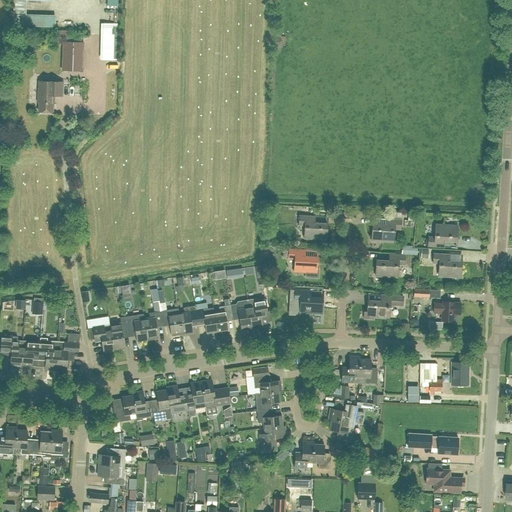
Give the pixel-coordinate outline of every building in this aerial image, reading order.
[(115,11),(115,3),(105,3),(105,11),(115,11)] [(114,33),(119,33),(119,23),(110,23),(110,31),(101,31),(101,57),(114,57),(114,33)] [(65,68),(83,69),(84,43),(65,42),(65,68)] [(38,102),(39,102),(38,111),(52,112),(52,103),(54,103),(54,95),(62,96),(62,82),(38,81),(38,102)] [(304,225),(303,238),(326,240),(327,223),(310,222),(311,216),(299,215),(298,225),(304,225)] [(388,225),(373,225),(371,225),(370,240),(393,242),(394,229),(400,229),(401,220),(389,219),(388,225)] [(456,241),(457,225),(434,224),(434,237),(428,237),(427,246),(439,246),(439,241),(456,241)] [(405,245),(405,254),(417,255),(417,249),(411,248),(411,246),(405,245)] [(318,270),(316,270),(317,257),(301,256),(301,250),(289,249),(288,258),(295,259),(294,272),(305,273),(305,277),(318,278),(318,270)] [(438,263),(438,276),(460,277),(461,262),(444,261),(445,254),(433,254),(432,263),(438,263)] [(397,277),(398,264),(404,265),(405,255),(392,255),(392,261),(375,260),(375,276),(397,277)] [(263,265),(255,266),(256,274),(264,273),(263,265)] [(122,293),(130,292),(129,285),(121,286),(122,293)] [(413,289),(413,297),(429,298),(429,289),(413,289)] [(300,299),(299,312),(322,313),(323,297),(306,296),(307,290),(294,290),(294,299),(300,299)] [(87,291),(81,292),(83,302),(89,301),(87,291)] [(403,297),(385,295),(384,302),(368,300),(367,312),(364,312),(364,318),(373,319),(373,317),(389,318),(390,305),(402,306),(403,297)] [(265,299),(259,300),(257,298),(247,300),(251,328),(262,326),(260,312),(267,311),(265,299)] [(214,313),(217,330),(227,329),(226,318),(232,317),(230,305),(229,299),(223,300),(224,306),(219,306),(220,312),(214,313)] [(37,300),(36,312),(43,313),(44,301),(37,300)] [(230,305),(232,317),(239,316),(241,330),(251,328),(247,300),(237,301),(235,304),(230,305)] [(453,321),(453,314),(460,314),(460,303),(454,302),(443,301),(442,304),(433,303),(433,313),(442,313),(441,321),(453,321)] [(159,303),(159,302),(153,303),(154,312),(149,313),(150,318),(144,319),(147,340),(158,338),(157,335),(156,324),(162,323),(160,311),(159,303)] [(195,305),(197,317),(198,322),(204,321),(206,332),(217,330),(214,313),(208,314),(207,308),(202,309),(201,304),(195,305)] [(184,313),(179,314),(178,314),(182,335),(192,333),(190,318),(197,317),(195,305),(183,307),(184,313)] [(178,308),(166,310),(160,311),(162,323),(169,322),(171,333),(171,336),(182,335),(178,314),(179,314),(178,308)] [(137,314),(126,316),(128,329),(134,327),(136,339),(136,342),(147,340),(144,319),(143,314),(137,314)] [(120,322),(115,323),(109,324),(113,351),(124,349),(124,346),(122,334),(128,333),(128,329),(126,316),(120,317),(120,322)] [(109,324),(103,325),(92,327),(94,339),(100,338),(102,349),(103,352),(113,351),(109,324)] [(63,341),(63,342),(57,342),(55,367),(56,367),(66,368),(67,357),(74,357),(74,351),(78,351),(79,343),(78,343),(79,334),(68,333),(68,342),(63,341)] [(17,337),(1,335),(0,349),(0,352),(11,353),(10,367),(20,368),(22,342),(16,341),(17,337)] [(39,355),(38,360),(45,360),(44,370),(55,370),(56,367),(55,367),(57,342),(46,341),(46,338),(40,338),(40,343),(39,355)] [(40,343),(22,342),(20,368),(31,369),(32,359),(38,360),(39,355),(40,343)] [(359,382),(360,359),(360,356),(349,356),(348,370),(342,369),(341,382),(353,382),(359,382)] [(360,359),(359,382),(376,383),(377,371),(370,370),(370,359),(360,359)] [(451,362),(451,385),(468,385),(468,363),(451,362)] [(436,380),(436,364),(420,364),(419,382),(429,382),(429,391),(441,391),(441,380),(436,380)] [(265,375),(253,376),(254,388),(260,387),(260,393),(278,391),(281,391),(280,380),(266,382),(265,375)] [(201,381),(204,401),(209,401),(210,403),(210,406),(216,405),(222,404),(230,403),(229,395),(227,387),(220,388),(213,389),(212,382),(211,379),(201,381)] [(191,390),(192,397),(186,398),(188,410),(189,416),(192,416),(195,415),(194,412),(194,409),(197,409),(199,408),(199,405),(198,402),(204,401),(201,381),(190,383),(191,390)] [(355,399),(355,395),(348,395),(349,386),(340,385),(340,398),(347,398),(347,399),(355,399)] [(177,388),(167,389),(171,413),(188,410),(186,398),(185,394),(179,395),(177,388)] [(151,403),(153,415),(154,421),(171,419),(171,413),(167,389),(156,391),(158,402),(151,403)] [(153,415),(151,403),(145,404),(142,390),(131,392),(132,395),(135,413),(141,412),(142,417),(153,415)] [(256,411),(269,410),(268,403),(280,402),(278,392),(278,391),(260,393),(261,399),(255,399),(256,411)] [(372,394),(372,404),(379,404),(380,395),(372,394)] [(132,395),(121,397),(123,408),(117,409),(119,421),(130,419),(129,414),(135,413),(132,395)] [(331,419),(354,423),(355,417),(357,406),(345,404),(344,411),(332,409),(331,419)] [(282,426),(282,425),(281,415),(270,416),(269,410),(256,411),(258,423),(263,422),(264,428),(282,426)] [(354,423),(331,419),(329,430),(340,432),(339,438),(351,440),(353,429),(354,423)] [(276,451),(275,437),(287,436),(285,425),(282,425),(282,426),(264,428),(265,433),(259,434),(260,446),(261,452),(276,451)] [(0,452),(9,453),(15,453),(15,448),(16,430),(17,427),(6,426),(5,440),(0,439),(0,452)] [(67,457),(68,444),(61,444),(62,430),(51,429),(51,432),(49,460),(55,460),(57,456),(67,457)] [(20,453),(30,454),(29,460),(31,460),(33,442),(26,441),(27,430),(16,430),(15,448),(21,448),(20,453)] [(35,454),(41,455),(43,459),(49,460),(51,432),(40,431),(40,442),(33,442),(31,460),(34,461),(35,454)] [(122,432),(116,433),(117,443),(124,443),(122,432)] [(458,438),(431,436),(431,435),(408,434),(408,446),(438,448),(438,453),(457,454),(458,438)] [(312,462),(313,444),(313,441),(302,440),(302,455),(295,454),(294,466),(306,467),(306,461),(312,462)] [(313,444),(312,462),(317,462),(317,468),(330,468),(330,456),(323,456),(324,445),(313,444)] [(203,447),(195,448),(197,462),(205,460),(203,447)] [(364,447),(363,459),(374,460),(375,448),(364,447)] [(113,455),(99,454),(98,465),(119,466),(125,466),(126,449),(113,448),(113,455)] [(157,449),(148,450),(149,460),(158,459),(157,449)] [(175,450),(167,451),(169,462),(177,460),(175,450)] [(433,491),(460,493),(461,478),(449,477),(450,470),(441,469),(441,463),(428,463),(428,468),(426,468),(425,483),(434,484),(433,491)] [(119,466),(98,465),(98,476),(112,477),(111,483),(123,484),(124,472),(119,472),(119,466)] [(231,465),(231,474),(244,475),(244,466),(231,465)] [(152,466),(150,480),(159,481),(161,467),(152,466)] [(38,485),(46,485),(47,475),(39,475),(38,485)] [(357,482),(356,499),(374,500),(375,483),(357,482)] [(37,486),(37,498),(53,499),(54,487),(37,486)] [(89,493),(88,502),(107,503),(108,494),(89,493)] [(206,494),(206,503),(217,504),(218,495),(206,494)] [(13,511),(14,504),(1,503),(2,499),(0,498),(0,511),(13,511)] [(117,499),(111,498),(109,506),(108,506),(107,510),(104,510),(103,511),(116,511),(117,508),(117,499)] [(272,511),(284,511),(285,499),(273,498),(272,511)] [(311,510),(311,499),(301,498),(300,510),(311,510)] [(134,511),(135,503),(135,500),(127,500),(125,511),(134,511)] [(57,501),(57,502),(50,502),(49,509),(63,510),(64,502),(57,501)] [(174,511),(184,511),(185,501),(175,501),(174,511)] [(374,511),(381,511),(382,502),(375,502),(374,511)]
